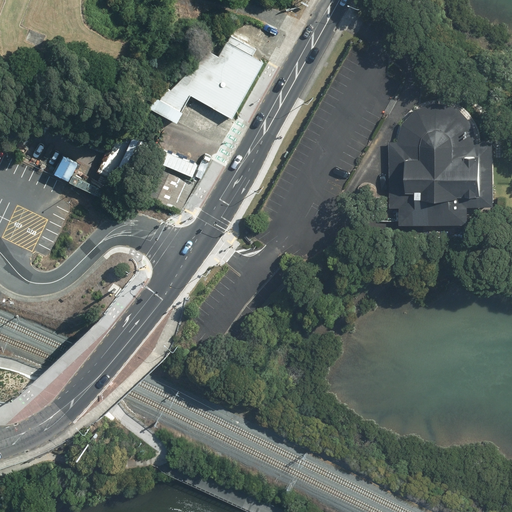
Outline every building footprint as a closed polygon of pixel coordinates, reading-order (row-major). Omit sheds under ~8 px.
[(238,16),(235,25),(259,35),(263,26),(238,16)] [(218,51),(211,46),(170,85),(167,83),(153,106),(176,117),(190,91),(231,114),(262,57),(227,37),(218,51)] [(495,207),(495,141),(479,141),(474,124),(458,108),(438,103),(419,108),(404,124),(399,141),(389,141),(390,208),(401,208),(401,225),(452,224),(469,224),(470,207),(495,207)] [(199,155),(130,128),(113,173),(182,199),(199,155)] [(72,172),(78,160),(61,152),(51,171),(106,199),(110,191),(72,172)]
